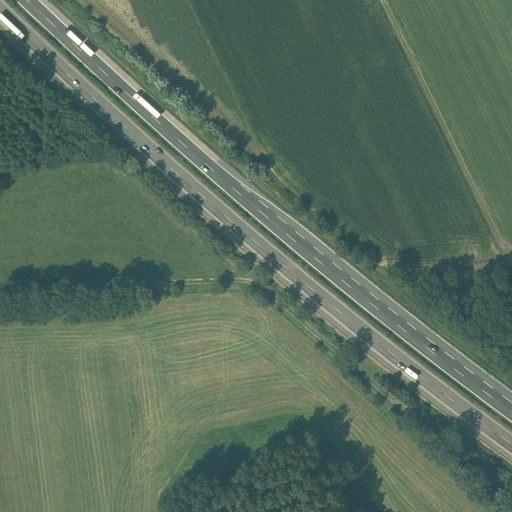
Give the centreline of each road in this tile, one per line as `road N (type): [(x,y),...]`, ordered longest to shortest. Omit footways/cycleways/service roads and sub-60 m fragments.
road 1 (motorway): [(0,17),(238,235),(511,447)]
road 2 (motorway): [(511,412),(263,217),(28,0)]
road 3 (track): [(511,507),(252,281),(0,289)]
road 4 (track): [(384,0),(507,257)]
